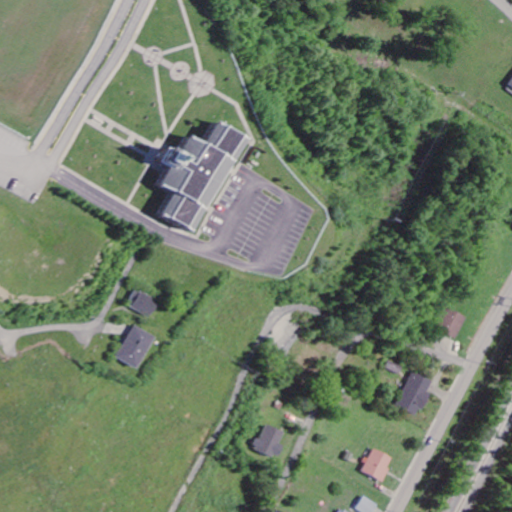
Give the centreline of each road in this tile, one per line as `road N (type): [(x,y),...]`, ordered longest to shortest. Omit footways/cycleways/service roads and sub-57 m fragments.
road 1 (residential): [(173,511),(273,315),(301,307),(364,331)]
road 2 (residential): [(399,511),(511,297)]
road 3 (residential): [(364,331),(321,392),(267,511)]
road 4 (tertiary): [(46,166),(137,0)]
road 5 (tertiary): [(114,0),(29,160)]
